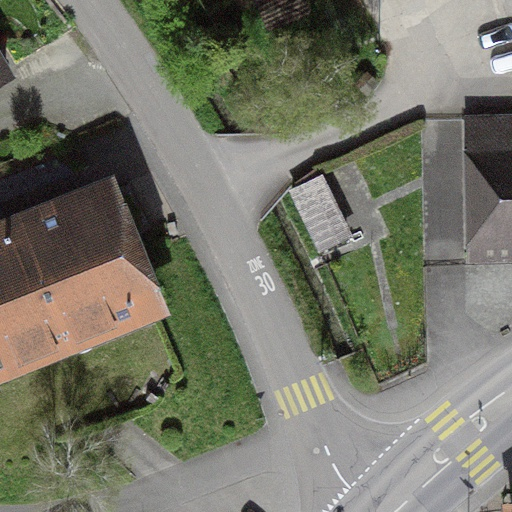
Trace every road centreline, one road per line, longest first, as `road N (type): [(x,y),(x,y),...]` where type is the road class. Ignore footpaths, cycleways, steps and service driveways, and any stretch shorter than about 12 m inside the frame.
road 1 (unclassified): [(361,511),(335,474),(209,191),(87,0)]
road 2 (tertiary): [(511,401),(458,442),(390,511)]
